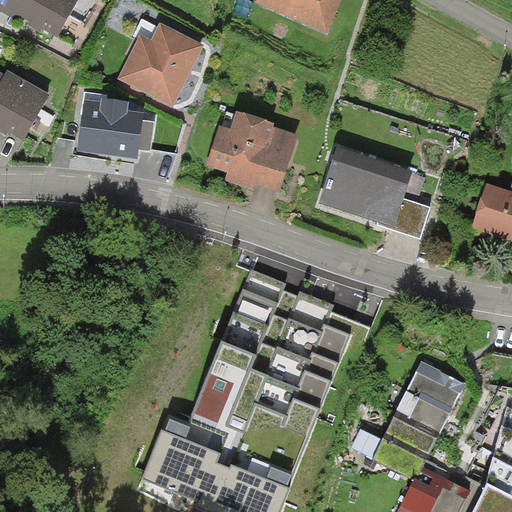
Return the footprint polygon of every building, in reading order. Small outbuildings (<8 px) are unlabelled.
[(19,0),(0,0),(0,13),(9,19),(19,0)] [(72,0),(19,0),(9,19),(49,41),(72,0)] [(338,0),(260,0),(260,1),(326,29),(338,0)] [(123,83),(176,108),(204,48),(160,27),(153,42),(143,38),(123,83)] [(3,78),(0,82),(0,130),(21,142),(46,97),(5,74),(3,78)] [(100,108),(83,106),(77,154),(133,161),(138,120),(124,118),(126,106),(101,103),(100,108)] [(280,191),(296,138),(238,120),(234,134),(220,130),(209,169),(280,191)] [(413,173),(336,149),(318,207),(424,240),(433,210),(404,201),(413,173)] [(471,226),(511,238),(511,194),(509,193),(484,185),(471,226)] [(355,316),(247,275),(193,417),(302,457),(355,316)] [(511,358),(492,355),(487,384),(501,386),(511,387),(511,358)] [(422,364),(398,411),(440,432),(464,385),(422,364)] [(487,489),(474,511),(511,511),(511,410),(509,408),(487,489)] [(398,411),(373,460),(415,481),(440,432),(398,411)] [(208,511),(281,511),(291,486),(221,459),(224,451),(161,428),(139,486),(208,511)] [(459,511),(470,493),(434,475),(428,487),(417,481),(400,511),(459,511)]
